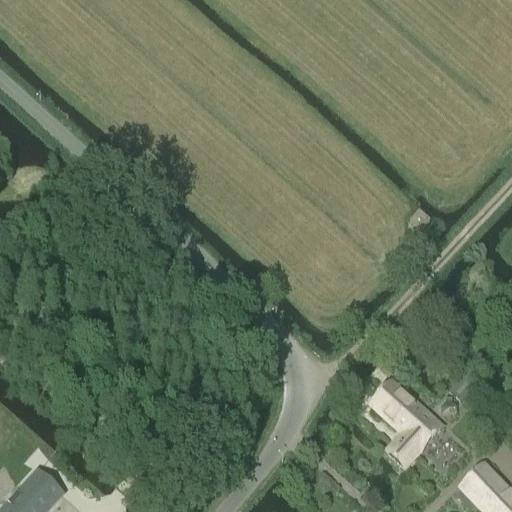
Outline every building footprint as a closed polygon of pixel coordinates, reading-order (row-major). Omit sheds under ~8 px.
[(418,239),(419,238),(429,225),(417,216),(406,229),(418,239)] [(471,370),(444,398),(457,410),(483,382),(495,370),(482,358),(471,370)] [(394,389),(373,412),(403,440),(386,457),(404,473),(420,455),(421,456),(442,434),(394,389)] [(511,511),(511,498),(486,469),(458,494),(460,497),(473,511),(511,511)] [(0,511),(43,511),(55,500),(59,495),(36,473),(0,511)]
